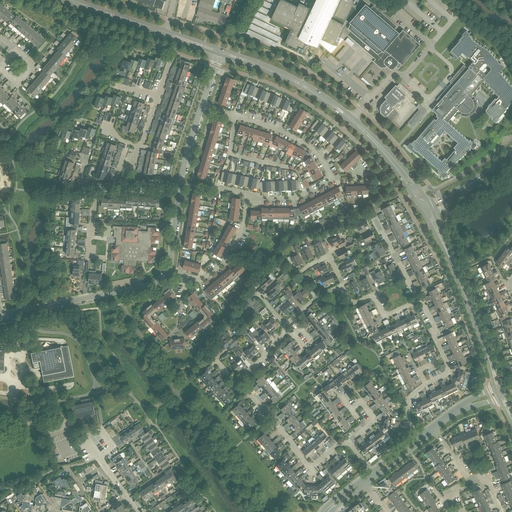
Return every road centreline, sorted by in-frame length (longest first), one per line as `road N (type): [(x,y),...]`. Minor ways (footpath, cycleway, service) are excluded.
road 1 (tertiary): [(427,211),(391,158),(344,114),(289,78),(217,51)]
road 2 (tertiary): [(498,386),(427,211)]
road 3 (unclassified): [(168,269),(145,287),(0,315)]
road 4 (residential): [(348,442),(310,468),(235,381)]
